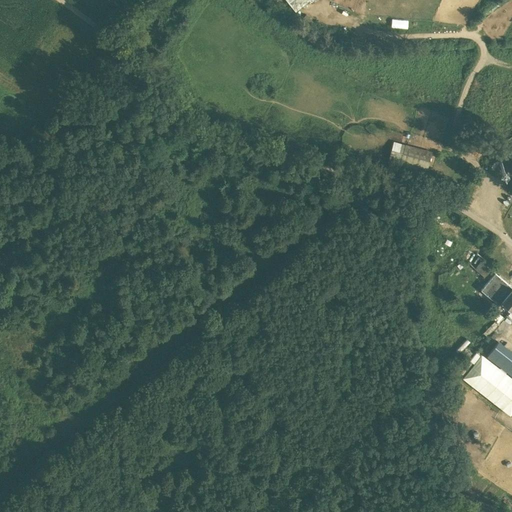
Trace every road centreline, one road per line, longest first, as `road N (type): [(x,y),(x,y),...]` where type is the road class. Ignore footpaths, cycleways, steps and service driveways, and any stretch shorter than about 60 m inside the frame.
road 1 (track): [(441,200),(421,208),(338,202),(242,292),(2,482)]
road 2 (track): [(58,0),(116,44),(194,138),(449,201),(511,243)]
road 3 (track): [(110,39),(52,100),(0,75)]
